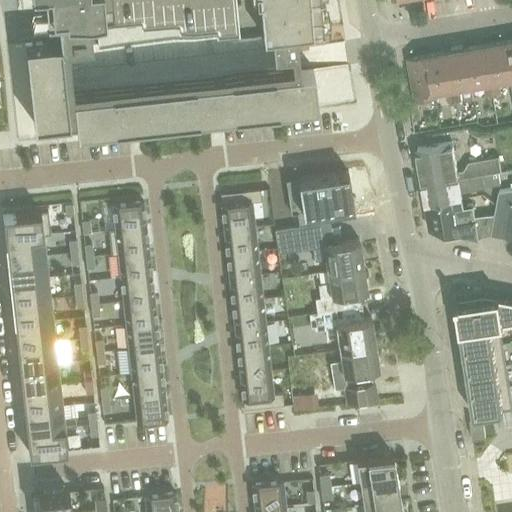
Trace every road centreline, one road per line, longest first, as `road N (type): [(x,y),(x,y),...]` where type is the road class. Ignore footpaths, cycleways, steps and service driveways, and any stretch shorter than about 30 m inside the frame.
road 1 (residential): [(150,165),(183,456)]
road 2 (residential): [(235,447),(203,160)]
road 3 (residential): [(235,447),(438,426)]
road 4 (residential): [(387,140),(203,160)]
road 5 (residential): [(4,473),(183,456)]
road 6 (residential): [(438,426),(415,273)]
road 7 (residential): [(150,165),(0,181)]
road 8 (residential): [(511,18),(373,42)]
road 9 (residential): [(415,273),(387,140)]
